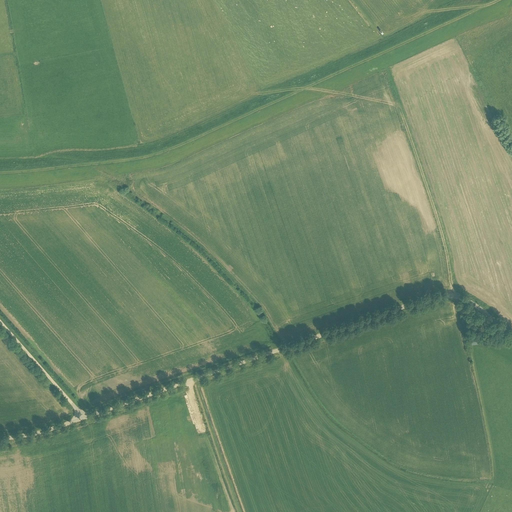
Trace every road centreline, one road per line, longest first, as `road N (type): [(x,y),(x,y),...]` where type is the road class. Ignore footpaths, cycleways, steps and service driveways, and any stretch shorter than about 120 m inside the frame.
road 1 (track): [(0,172),(181,145),(497,0)]
road 2 (unclassified): [(84,417),(437,296),(463,298),(511,337)]
road 3 (track): [(451,296),(443,241),(380,54)]
road 4 (track): [(191,381),(237,511)]
road 5 (unclassified): [(0,320),(84,417)]
